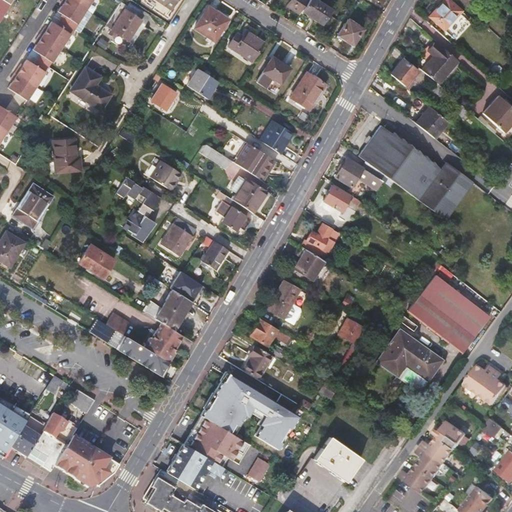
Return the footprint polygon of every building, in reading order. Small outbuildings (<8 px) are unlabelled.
[(75,25),(91,0),(62,0),(60,4),(58,3),(53,11),(75,25)] [(153,0),(170,11),(177,0),(153,0)] [(301,11),(308,0),(290,0),(286,7),(299,15),(301,11)] [(321,24),(330,11),(313,0),(308,0),(301,11),(321,24)] [(459,12),(446,0),(443,0),(428,17),(453,41),(468,24),(458,14),(459,12)] [(457,0),(467,9),(474,0),(457,0)] [(132,45),(147,21),(119,4),(110,18),(116,22),(110,32),(132,45)] [(213,43),(225,24),(214,17),(215,14),(206,9),(193,30),(213,43)] [(51,63),(69,35),(47,20),(42,28),(44,29),(36,42),(34,41),(29,49),(51,63)] [(361,29),(345,20),(336,35),(345,41),(351,46),(361,29)] [(250,63),(262,45),(244,34),(239,42),(233,37),(226,48),(250,63)] [(333,39),(342,45),(345,41),(336,35),(333,39)] [(427,51),(433,57),(421,70),(438,84),(457,62),(434,43),(427,51)] [(416,70),(418,68),(405,57),(403,59),(416,70)] [(254,82),(272,94),(288,70),(269,58),(254,82)] [(26,101),(44,73),(22,59),(17,66),(19,68),(11,81),(8,80),(4,87),(26,101)] [(416,70),(403,59),(390,75),(403,86),(410,79),(411,80),(418,72),(416,70)] [(109,95),(95,86),(99,78),(84,68),(69,92),(99,111),(109,95)] [(184,86),(203,99),(214,82),(194,70),(184,86)] [(288,98),(308,111),(324,86),(304,73),(288,98)] [(410,79),(403,86),(407,89),(414,83),(411,80),(410,79)] [(149,102),(164,111),(175,94),(161,85),(149,102)] [(445,102),(460,115),(465,108),(438,85),(434,91),(446,101),(445,102)] [(511,118),(511,106),(496,94),(481,114),(504,130),(511,118)] [(470,103),(465,108),(475,117),(480,112),(470,103)] [(0,141),(15,118),(0,107),(0,141)] [(428,107),(415,123),(433,138),(446,122),(428,107)] [(272,121),(259,142),(279,155),(292,134),(272,121)] [(394,129),(387,124),(384,128),(391,134),(393,131),(394,129)] [(380,126),(367,142),(357,156),(365,162),(379,173),(382,175),(384,176),(440,218),(456,197),(461,201),(474,184),(445,162),(440,169),(434,162),(432,163),(426,156),(424,158),(418,150),(416,152),(410,144),(408,146),(402,138),(400,139),(393,131),(391,134),(384,128),(380,126)] [(54,174),(79,171),(78,160),(75,160),(72,140),(50,143),(54,174)] [(233,163),(261,182),(274,162),(246,144),(233,163)] [(198,153),(223,169),(232,163),(205,146),(202,147),(198,153)] [(351,187),(357,177),(371,185),(379,173),(365,162),(361,168),(345,158),(334,177),(351,187)] [(161,186),(182,199),(192,183),(171,169),(161,186)] [(382,175),(379,173),(371,185),(377,188),(384,176),(382,175)] [(227,190),(234,194),(243,182),(239,179),(234,180),(227,190)] [(265,192),(244,179),(243,182),(234,194),(230,200),(246,210),(251,214),(265,192)] [(156,214),(163,203),(147,193),(145,197),(142,196),(145,191),(145,190),(130,180),(120,195),(126,200),(129,196),(139,204),(139,205),(143,208),(139,216),(141,218),(140,220),(137,217),(128,231),(141,241),(152,224),(150,222),(147,220),(153,212),(155,213),(156,214)] [(11,217),(31,230),(51,198),(31,185),(11,217)] [(156,197),(159,192),(151,186),(148,191),(156,197)] [(331,226),(349,196),(330,186),(313,216),(331,226)] [(249,220),(242,216),(246,210),(230,200),(224,196),(214,214),(223,220),(221,223),(235,233),(238,229),(242,232),(249,220)] [(456,197),(440,218),(445,221),(461,201),(456,197)] [(159,245),(176,256),(194,230),(176,219),(159,245)] [(306,241),(307,242),(302,249),(315,257),(321,250),(326,253),(338,235),(322,225),(315,236),(311,233),(306,241)] [(0,239),(0,261),(8,267),(23,243),(5,232),(0,239)] [(202,255),(200,254),(199,256),(216,267),(226,252),(210,241),(202,255)] [(77,263),(101,279),(112,261),(87,246),(77,263)] [(293,269),(310,281),(323,262),(315,257),(302,249),(301,248),(296,256),(300,258),(293,269)] [(196,260),(213,271),(216,267),(199,256),(196,260)] [(167,278),(154,269),(149,276),(163,285),(167,278)] [(163,285),(149,276),(148,275),(145,279),(151,284),(150,286),(159,292),(163,285)] [(487,316),(433,275),(422,291),(475,332),(487,316)] [(196,295),(203,300),(208,292),(187,279),(182,287),(188,291),(186,293),(194,298),(196,295)] [(300,290),(284,280),(267,310),(293,325),(301,312),(300,309),(292,304),(300,290)] [(160,308),(149,301),(141,312),(159,323),(171,331),(189,302),(171,290),(160,308)] [(474,337),(472,336),(475,332),(422,291),(406,311),(461,352),(474,337)] [(129,324),(112,313),(104,325),(122,335),(129,324)] [(273,335),(287,344),(291,338),(259,319),(249,336),(266,346),(273,335)] [(361,327),(346,319),(337,335),(352,343),(349,349),(355,353),(366,333),(364,332),(363,333),(359,330),(361,327)] [(172,352),(181,337),(171,331),(159,323),(149,339),(148,339),(143,348),(148,351),(163,361),(167,363),(173,353),(172,352)] [(134,351),(138,345),(126,338),(123,343),(134,351)] [(419,393),(440,361),(407,339),(386,371),(419,393)] [(247,355),(250,356),(242,370),(256,379),(271,355),(253,345),(247,355)] [(163,361),(148,351),(140,364),(155,373),(163,361)] [(464,382),(478,393),(496,369),(491,364),(487,369),(478,362),(464,382)] [(498,378),(502,373),(496,369),(478,393),(492,404),(507,384),(498,378)] [(267,393),(254,385),(257,380),(256,379),(242,370),(241,370),(228,391),(258,408),(267,393)] [(50,382),(65,392),(68,386),(54,377),(50,382)] [(67,404),(86,416),(94,402),(76,391),(67,404)] [(244,411),(247,405),(235,397),(231,403),(230,403),(216,426),(230,434),(235,437),(249,415),(244,411)] [(10,448),(22,428),(27,420),(12,411),(14,409),(0,399),(0,457),(3,459),(10,448)] [(271,419),(253,408),(247,418),(265,429),(271,419)] [(12,411),(27,420),(28,418),(14,409),(12,411)] [(26,458),(50,473),(54,467),(72,438),(76,431),(51,415),(38,438),(26,458)] [(204,418),(200,415),(187,437),(191,440),(204,418)] [(191,440),(198,444),(208,429),(211,430),(215,424),(204,418),(191,440)] [(481,430),(493,439),(502,427),(490,418),(481,430)] [(438,427),(434,434),(438,437),(456,450),(456,451),(468,436),(449,422),(443,430),(438,427)] [(191,440),(187,447),(216,464),(221,455),(231,461),(243,441),(235,437),(230,434),(216,426),(215,424),(211,430),(208,429),(198,444),(191,440)] [(22,428),(10,448),(26,458),(38,438),(22,428)] [(187,437),(183,444),(187,447),(191,440),(187,437)] [(344,481),(360,459),(328,437),(313,459),(344,481)] [(431,446),(426,442),(421,447),(444,465),(456,450),(438,437),(431,446)] [(72,438),(54,467),(75,481),(94,451),(72,438)] [(193,457),(176,446),(167,461),(182,470),(186,464),(189,465),(193,457)] [(511,449),(507,446),(501,453),(509,458),(500,470),(511,479),(511,449)] [(417,453),(422,457),(416,466),(433,479),(444,465),(421,447),(417,453)] [(98,485),(114,473),(119,466),(94,451),(75,481),(88,489),(96,483),(98,485)] [(258,483),(255,488),(273,499),(290,470),(272,459),(269,465),(258,458),(247,476),(258,483)] [(422,493),(433,479),(416,466),(409,474),(404,470),(400,476),(422,493)] [(218,511),(176,486),(179,481),(162,470),(144,499),(148,501),(145,505),(157,511),(160,511),(162,510),(164,511),(218,511)] [(478,487),(459,511),(460,511),(483,511),(493,499),(478,487)]
